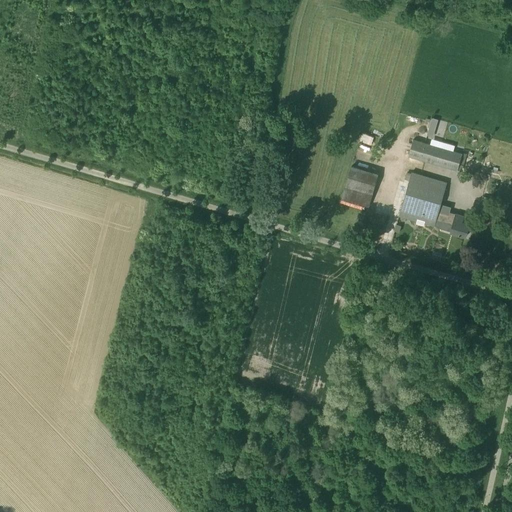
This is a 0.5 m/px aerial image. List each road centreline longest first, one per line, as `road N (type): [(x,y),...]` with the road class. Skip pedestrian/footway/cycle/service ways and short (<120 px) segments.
road 1 (unclassified): [(511,295),(0,145)]
road 2 (track): [(255,220),(295,0)]
